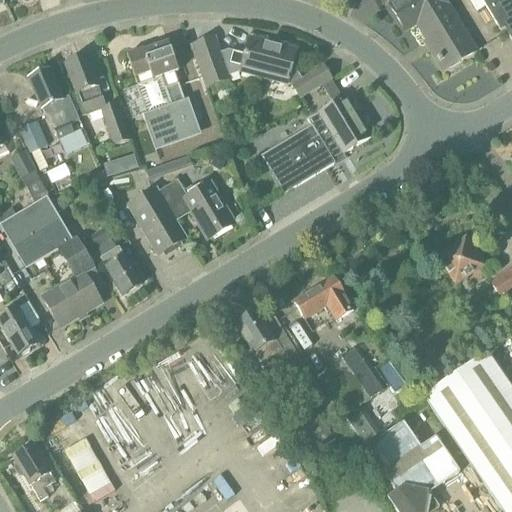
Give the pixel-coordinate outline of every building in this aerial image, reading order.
[(442,0),(401,0),(389,8),(404,33),(416,27),(426,43),(424,44),(442,74),(475,54),(442,0)] [(511,43),(511,42),(511,0),(479,0),(499,33),(503,30),(511,43)] [(214,40),(191,48),(206,90),(228,82),(227,78),(239,74),(291,88),(299,100),(329,81),(322,69),(301,82),(295,72),(290,71),(295,53),(248,40),(244,57),(228,52),(219,55),(214,40)] [(126,59),(146,116),(142,118),(154,153),(155,153),(154,149),(195,135),(194,134),(190,136),(179,106),(184,104),(173,75),(177,74),(167,45),(126,59)] [(85,119),(101,113),(100,111),(105,110),(97,89),(98,89),(86,59),(77,63),(74,61),(67,64),(67,67),(64,68),(75,97),(77,97),(85,119)] [(67,124),(62,113),(64,112),(60,103),(61,102),(48,73),(43,75),(40,74),(34,76),(33,80),(28,82),(41,111),(42,111),(46,120),(50,118),(55,129),(52,130),(57,141),(72,135),(67,124)] [(339,96),(331,81),(321,87),(330,102),(339,96)] [(369,139),(344,99),(317,115),(341,155),(369,139)] [(115,106),(105,110),(100,111),(101,113),(113,148),(128,143),(115,106)] [(334,166),(331,161),(341,155),(317,115),(306,122),(311,129),(260,160),(266,169),(282,197),(334,166)] [(46,148),(35,125),(19,132),(30,156),(46,148)] [(22,182),(37,174),(26,152),(11,160),(22,182)] [(145,174),(148,184),(191,169),(187,160),(145,174)] [(177,184),(164,191),(181,218),(188,213),(206,243),(234,226),(210,186),(187,200),(177,184)] [(181,218),(164,191),(157,195),(155,192),(127,208),(157,258),(184,241),(173,222),(181,218)] [(82,276),(83,277),(93,271),(74,242),(71,244),(55,217),(70,208),(62,196),(48,205),(45,200),(0,226),(0,231),(24,273),(62,251),(78,278),(82,276)] [(111,240),(109,241),(103,231),(89,240),(95,250),(101,261),(106,270),(105,271),(121,298),(140,287),(124,259),(122,260),(117,251),(118,250),(111,240)] [(464,241),(437,259),(454,287),(482,269),(464,241)] [(511,268),(488,283),(501,304),(511,296),(511,268)] [(82,276),(78,278),(41,300),(59,331),(101,307),(83,277),(82,276)] [(332,281),(293,305),(303,322),(326,309),(335,324),(352,313),(332,281)] [(16,312),(6,318),(0,321),(0,328),(17,358),(20,356),(22,358),(28,354),(28,351),(38,346),(23,320),(22,321),(16,312)] [(236,323),(237,325),(234,327),(252,356),(253,356),(259,367),(281,354),(284,358),(293,353),(273,321),(264,326),(256,313),(247,319),(245,317),(236,323)] [(353,354),(316,380),(355,436),(367,428),(355,411),(381,394),(353,354)] [(511,511),(511,395),(485,357),(422,400),(500,511),(511,511)] [(282,432),(305,465),(333,445),(310,413),(282,432)] [(393,511),(423,511),(427,496),(458,475),(434,440),(419,450),(402,425),(356,457),(373,482),(381,477),(394,495),(386,500),(393,511)] [(33,448),(12,461),(29,488),(29,487),(35,496),(39,504),(47,500),(43,492),(54,485),(49,476),(49,475),(33,448)]
